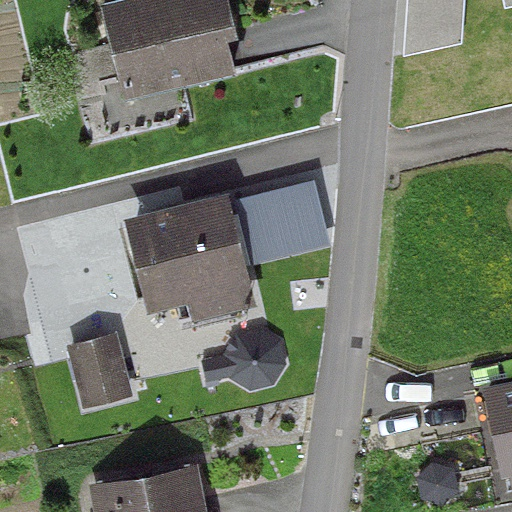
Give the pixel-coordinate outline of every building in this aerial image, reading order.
[(115,0),(136,86),(236,63),(221,0),(115,0)] [(253,295),(228,194),(142,215),(161,293),(199,284),(205,306),(253,295)] [(118,330),(70,343),(86,402),(134,389),(118,330)] [(511,474),(511,380),(490,385),(507,475),(511,474)] [(203,511),(195,467),(101,486),(106,511),(203,511)]
